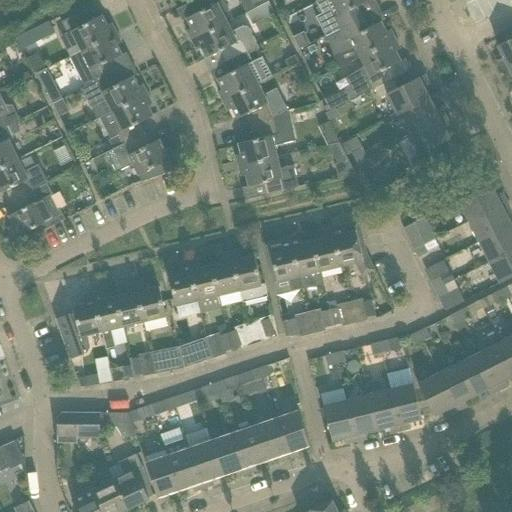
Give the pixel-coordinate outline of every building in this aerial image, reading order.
[(227,24),(221,13),(226,10),(222,2),(220,0),(196,0),(194,1),(200,11),(186,19),(191,29),(187,31),(192,41),(227,24)] [(256,9),(269,3),(267,0),(249,0),(254,10),(256,9)] [(356,8),(369,1),(369,0),(320,0),(316,2),(322,14),(317,17),(326,36),(361,18),(356,8)] [(269,3),(256,9),(260,17),(272,10),(269,3)] [(61,22),(67,34),(71,32),(81,51),(116,33),(111,24),(107,26),(101,16),(92,21),(86,10),(61,22)] [(385,32),(380,22),(367,29),(361,18),(326,36),(334,56),(355,48),(360,57),(395,40),(390,30),(385,32)] [(242,26),(230,31),(227,24),(192,41),(196,50),(201,48),(206,58),(220,51),(225,62),(247,52),(246,51),(257,45),(248,27),(242,26)] [(42,25),(16,38),(21,49),(47,36),(42,25)] [(294,37),(300,49),(311,44),(305,32),(294,37)] [(121,43),(116,33),(81,51),(69,57),(85,87),(85,88),(92,84),(113,73),(107,62),(121,56),(116,45),(121,43)] [(511,64),(511,38),(497,46),(503,58),(497,61),(502,70),(511,64)] [(400,49),(395,40),(360,57),(364,66),(345,79),(356,97),(372,90),(392,80),(387,69),(400,62),(395,52),(400,49)] [(262,59),(253,63),(247,52),(225,62),(231,73),(217,79),(222,90),(217,92),(223,102),(258,85),(271,78),(262,59)] [(299,61),(295,54),(284,59),(288,67),(299,61)] [(511,64),(502,70),(507,80),(511,76),(511,64)] [(46,68),(37,73),(48,95),(57,91),(46,68)] [(118,84),(113,73),(92,84),(85,88),(85,87),(81,89),(90,108),(106,100),(112,112),(147,94),(142,85),(137,87),(132,77),(118,84)] [(424,75),(406,84),(386,94),(397,115),(429,99),(423,88),(429,85),(424,75)] [(289,114),(277,88),(263,95),(258,85),(223,102),(227,111),(232,109),(237,119),(246,115),(251,127),(273,120),(289,114)] [(152,104),(147,94),(112,112),(122,131),(117,134),(123,144),(123,145),(144,134),(138,123),(152,116),(147,106),(152,104)] [(5,105),(0,95),(0,130),(7,127),(20,120),(13,106),(5,105)] [(61,99),(52,104),(59,116),(68,112),(61,99)] [(407,135),(445,116),(440,107),(434,110),(429,99),(397,115),(407,135)] [(274,146),(295,141),(289,114),(273,120),(251,127),(254,140),(238,144),(240,155),(236,156),(239,168),(278,159),(274,146)] [(450,126),(445,116),(407,135),(418,156),(450,140),(444,128),(450,126)] [(12,138),(12,136),(19,133),(15,123),(7,127),(0,130),(0,168),(18,159),(8,140),(12,138)] [(111,151),(107,152),(116,172),(120,170),(133,164),(138,176),(141,181),(141,182),(142,182),(169,173),(175,170),(170,160),(173,158),(168,148),(163,150),(158,140),(149,145),(144,134),(123,145),(123,144),(114,149),(113,150),(111,151)] [(355,136),(346,141),(356,162),(366,157),(355,136)] [(371,167),(366,157),(356,162),(361,172),(371,167)] [(47,183),(38,165),(24,172),(18,159),(0,168),(0,193),(5,191),(11,201),(37,188),(46,183),(47,183)] [(293,165),(284,167),(280,168),(278,159),(239,168),(241,177),(246,176),(248,187),(263,183),(266,195),(289,190),(299,187),(293,165)] [(354,175),(347,161),(337,164),(341,178),(354,175)] [(52,195),(47,183),(46,183),(37,188),(11,201),(16,212),(8,216),(13,226),(8,229),(13,239),(39,226),(42,231),(65,219),(60,209),(56,211),(49,197),(52,195)] [(468,222),(506,203),(502,193),(496,196),(490,185),(458,201),(468,222)] [(511,212),(506,203),(468,222),(479,242),(511,226),(505,215),(511,212)] [(435,239),(425,217),(403,228),(414,249),(423,244),(423,245),(435,239)] [(367,256),(366,257),(357,222),(331,228),(341,267),(356,263),(362,277),(374,271),(367,256)] [(489,262),(511,250),(511,227),(511,226),(479,242),(489,262)] [(341,267),(331,228),(322,230),(324,239),(313,241),(320,272),(341,267)] [(320,272),(313,241),(301,244),(299,236),(289,238),(299,277),(320,272)] [(299,277),(289,238),(264,244),(273,283),(288,279),(291,291),(302,288),(299,277)] [(427,253),(423,245),(423,244),(414,249),(418,257),(427,253)] [(240,250),(230,252),(239,291),(242,302),(264,297),(254,256),(242,258),(240,250)] [(511,250),(489,262),(500,283),(511,276),(511,250)] [(239,291),(230,252),(221,254),(223,263),(211,266),(218,296),(239,291)] [(218,296),(211,266),(200,268),(198,260),(188,262),(191,275),(197,301),(218,296)] [(197,301),(191,275),(188,262),(179,265),(181,273),(168,276),(175,306),(197,301)] [(434,290),(455,280),(451,272),(431,282),(434,290)] [(459,288),(455,280),(434,290),(439,298),(459,288)] [(144,281),(135,283),(144,322),(166,317),(159,287),(146,289),(144,281)] [(144,322),(135,283),(125,286),(127,294),(116,297),(123,327),(144,322)] [(504,300),(511,296),(511,284),(499,291),(504,300)] [(123,327),(116,297),(104,299),(102,291),(92,293),(102,332),(106,349),(115,347),(111,330),(123,327)] [(504,300),(499,291),(491,295),(496,304),(504,300)] [(102,332),(92,293),(83,296),(85,304),(73,307),(74,314),(70,314),(55,319),(70,359),(87,353),(90,347),(87,336),(102,332)] [(362,299),(349,302),(355,324),(368,320),(367,317),(375,315),(371,300),(363,302),(362,299)] [(355,324),(349,302),(336,305),(337,308),(329,310),(333,326),(341,324),(342,327),(355,324)] [(491,306),(485,309),(489,319),(496,316),(491,306)] [(471,317),(466,307),(459,311),(463,321),(471,317)] [(333,326),(329,310),(321,312),(320,309),(307,312),(313,334),(325,331),(325,328),(333,326)] [(463,321),(459,311),(450,315),(455,325),(463,321)] [(313,334),(307,312),(294,316),(295,319),(286,321),(290,336),(299,334),(299,337),(313,334)] [(260,319),(247,323),(254,344),(267,340),(266,337),(274,334),(269,319),(261,322),(260,319)] [(254,344),(247,323),(234,328),(235,331),(240,346),(241,349),(254,344)] [(430,337),(426,328),(418,332),(423,341),(430,337)] [(240,346),(235,331),(220,336),(219,333),(206,337),(213,358),(225,354),(224,351),(240,346)] [(423,341),(418,332),(410,336),(414,345),(423,341)] [(511,336),(500,343),(511,367),(511,336)] [(213,358),(206,337),(194,342),(195,345),(187,348),(192,363),(200,360),(201,362),(213,358)] [(390,350),(387,340),(379,343),(381,353),(390,350)] [(381,353),(379,343),(370,345),(372,355),(381,353)] [(511,376),(511,367),(500,343),(480,353),(499,391),(508,386),(505,380),(511,376)] [(183,365),(180,349),(179,347),(165,349),(169,371),(184,368),(183,365)] [(346,362),(343,351),(334,354),(337,364),(346,362)] [(499,391),(480,353),(459,363),(475,395),(486,390),(489,395),(499,391)] [(337,364),(334,354),(326,356),(328,366),(337,364)] [(130,359),(131,365),(133,374),(142,373),(139,357),(130,359)] [(475,395),(459,363),(439,373),(458,411),(467,407),(464,401),(475,395)] [(133,374),(131,365),(110,369),(113,382),(134,378),(133,374)] [(270,375),(267,366),(258,369),(262,378),(270,375)] [(262,378),(258,369),(250,371),(237,376),(240,385),(262,378)] [(409,422),(422,419),(409,369),(387,375),(390,390),(400,431),(410,428),(409,422)] [(458,411),(439,373),(418,384),(425,398),(434,416),(445,410),(449,416),(458,411)] [(98,375),(86,377),(88,386),(100,384),(98,375)] [(240,386),(240,385),(237,376),(224,380),(216,383),(219,393),(240,386)] [(219,393),(216,383),(207,386),(194,391),(197,401),(219,393)] [(343,389),(320,395),(323,406),(332,441),(345,438),(346,444),(356,442),(346,400),(343,389)] [(400,431),(390,390),(368,395),(377,430),(389,427),(390,433),(400,431)] [(377,430),(368,395),(346,400),(356,442),(366,439),(365,433),(377,430)] [(184,405),(181,396),(172,398),(175,408),(184,405)] [(175,408),(172,398),(164,401),(167,411),(175,408)] [(155,415),(151,405),(137,410),(140,420),(155,415)] [(140,420),(137,410),(128,413),(132,423),(140,420)] [(309,445),(298,411),(276,419),(289,459),(299,456),(297,450),(309,445)] [(76,437),(76,413),(62,412),(57,418),(57,443),(76,443),(76,437)] [(99,436),(99,427),(99,413),(76,413),(76,437),(100,437),(99,436)] [(116,427),(116,413),(99,413),(99,427),(116,427)] [(136,436),(132,423),(128,413),(116,413),(116,427),(122,438),(136,436)] [(289,459),(276,419),(254,426),(266,460),(278,456),(280,462),(289,459)] [(266,460),(254,426),(233,434),(246,474),(256,470),(254,464),(266,460)] [(223,475),(211,441),(207,428),(185,435),(186,439),(189,448),(191,454),(203,489),(213,485),(211,479),(223,475)] [(246,474),(233,434),(211,441),(223,475),(234,471),(236,477),(246,474)] [(191,454),(189,448),(186,439),(165,446),(168,456),(179,490),(191,486),(193,492),(203,489),(191,454)] [(0,471),(9,467),(0,447),(0,471)] [(149,500),(140,481),(136,471),(144,468),(137,454),(120,463),(108,468),(113,480),(127,510),(149,500)] [(179,490),(168,456),(146,463),(159,504),(170,500),(168,494),(179,490)] [(113,480),(108,468),(108,467),(97,472),(103,485),(93,490),(103,511),(122,511),(127,510),(113,480)] [(103,511),(93,490),(87,478),(78,483),(83,494),(71,500),(77,511),(103,511)] [(307,511),(343,511),(343,510),(339,511),(337,511),(332,501),(307,511)]
